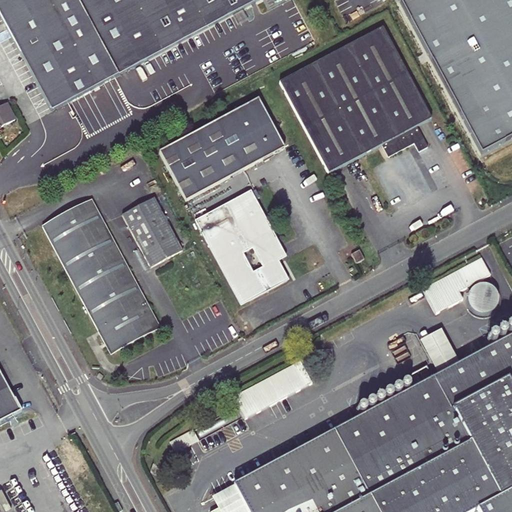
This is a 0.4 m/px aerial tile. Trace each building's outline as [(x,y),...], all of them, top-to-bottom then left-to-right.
[(0,0),(0,19),(50,112),(154,57),(182,42),(196,68),(210,61),(212,57),(199,32),(259,0),(0,0)] [(511,0),(399,0),(481,156),(511,140),(511,0)] [(416,127),(420,126),(431,119),(382,29),(279,83),(328,174),(381,146),(388,158),(413,145),(418,153),(427,148),(416,127)] [(155,61),(146,65),(158,87),(167,83),(155,61)] [(186,203),(284,149),(258,100),(159,153),(186,203)] [(0,128),(1,129),(0,127),(14,120),(6,105),(0,107),(0,128)] [(280,248),(251,194),(197,223),(241,306),(287,281),(278,263),(272,252),(280,248)] [(154,199),(122,216),(150,269),(182,252),(154,199)] [(91,201),(41,228),(99,337),(109,355),(159,329),(91,201)] [(272,252),(278,263),(285,259),(280,248),(272,252)] [(359,251),(351,255),(355,265),(364,260),(359,251)] [(485,258),(421,287),(434,314),(464,300),(474,321),(506,306),(496,283),(487,287),(484,281),(494,276),(485,258)] [(511,334),(459,363),(511,460),(511,334)] [(511,460),(459,363),(344,426),(390,511),(474,511),(475,511),(500,511),(511,507),(511,460)] [(231,394),(242,417),(309,387),(299,364),(231,394)] [(0,422),(13,416),(22,412),(0,372),(0,422)] [(390,511),(344,426),(232,488),(245,511),(390,511)] [(196,429),(171,442),(176,453),(201,440),(196,429)]
